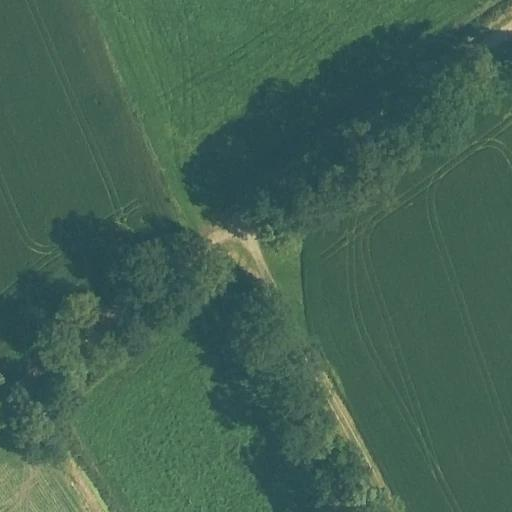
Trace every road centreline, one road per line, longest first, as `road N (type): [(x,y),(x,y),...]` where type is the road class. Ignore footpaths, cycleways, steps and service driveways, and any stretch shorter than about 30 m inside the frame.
road 1 (track): [(398,511),(246,220)]
road 2 (track): [(511,49),(246,220)]
road 3 (track): [(246,220),(0,403)]
